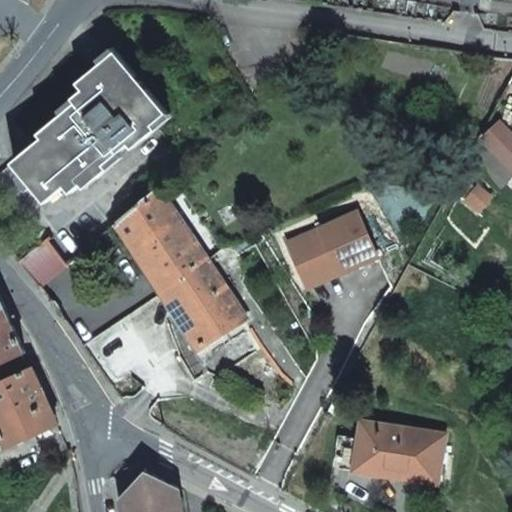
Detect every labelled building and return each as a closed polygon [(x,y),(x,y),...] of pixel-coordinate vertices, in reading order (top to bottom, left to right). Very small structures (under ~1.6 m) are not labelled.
[(160,132),(156,127),(170,116),(118,53),(81,84),(86,92),(76,100),(80,105),(43,134),(47,138),(16,164),(48,204),(67,188),(72,194),(84,186),(87,190),(112,171),(108,166),(131,147),(135,152),(160,132)] [(511,132),(501,121),(484,137),(511,165),(511,132)] [(185,278),(209,262),(161,190),(134,211),(135,212),(120,224),(121,226),(120,226),(165,296),(176,289),(187,282),(185,278)] [(359,211),(289,243),(304,274),(335,260),(342,275),(380,257),(359,211)] [(335,260),(304,274),(311,289),(342,275),(335,260)] [(176,289),(165,296),(201,351),(248,321),(209,262),(185,278),(187,282),(176,289)] [(0,295),(0,365),(26,353),(0,295)] [(0,430),(7,447),(58,424),(33,369),(0,384),(0,430)] [(361,421),(358,438),(353,470),(437,482),(445,434),(361,421)] [(339,468),(353,470),(358,438),(337,436),(336,445),(342,446),(339,468)] [(185,511),(180,481),(156,468),(141,471),(123,494),(125,511),(185,511)]
